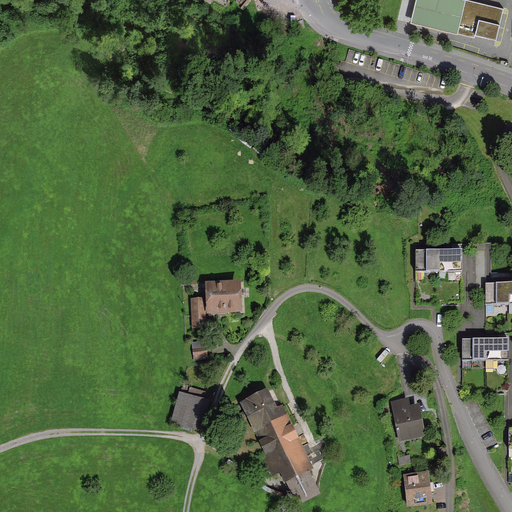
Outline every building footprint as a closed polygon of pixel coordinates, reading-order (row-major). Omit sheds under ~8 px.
[(501,6),(474,0),(415,0),(411,21),(489,40),(490,37),(494,38),(496,39),(504,7),(501,6)] [(440,250),(416,251),(416,272),(440,272),(440,250)] [(462,250),(440,250),(440,272),(463,272),(462,250)] [(238,281),(208,283),(209,311),(240,309),(238,281)] [(509,282),(486,282),(486,304),(509,303),(509,282)] [(202,299),(192,299),(194,328),(204,327),(202,299)] [(486,339),(462,339),(463,361),(486,361),(486,339)] [(509,339),(486,339),(486,361),(509,361),(509,339)] [(208,342),(194,344),(196,358),(210,356),(208,342)] [(283,469),(298,501),(317,493),(306,469),(311,467),(282,407),(276,410),(267,391),(244,402),(268,455),(266,457),(273,473),(283,469)] [(212,402),(182,393),(173,424),(203,432),(212,402)] [(393,402),(400,439),(424,434),(418,405),(408,407),(407,400),(393,402)] [(427,473),(406,476),(409,504),(430,502),(427,473)]
